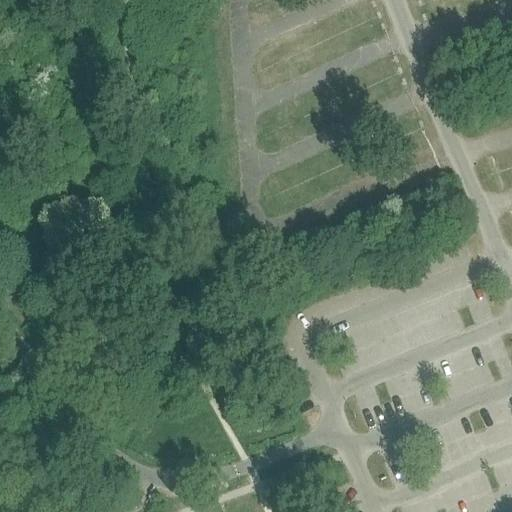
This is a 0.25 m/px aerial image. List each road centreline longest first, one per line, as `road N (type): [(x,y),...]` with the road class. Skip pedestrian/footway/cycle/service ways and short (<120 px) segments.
road 1 (unclassified): [(0,321),(75,426),(147,477),(226,475),(342,426)]
road 2 (unknown): [(457,0),(230,87)]
road 3 (unclassified): [(458,157),(396,0)]
